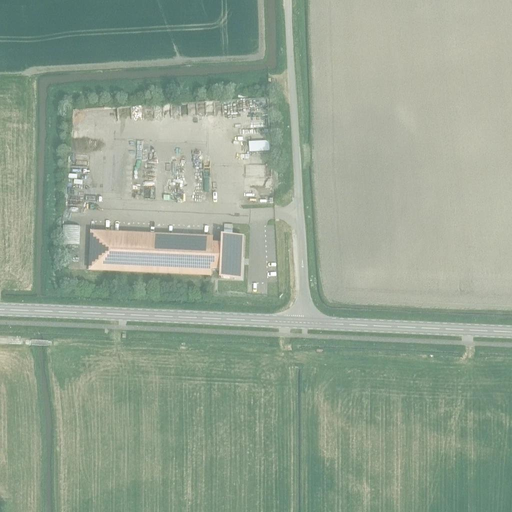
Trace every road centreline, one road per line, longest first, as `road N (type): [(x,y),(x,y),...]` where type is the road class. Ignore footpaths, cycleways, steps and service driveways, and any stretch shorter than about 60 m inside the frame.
road 1 (unclassified): [(303,322),(285,0)]
road 2 (secondary): [(303,322),(0,309)]
road 3 (secondary): [(511,332),(303,322)]
